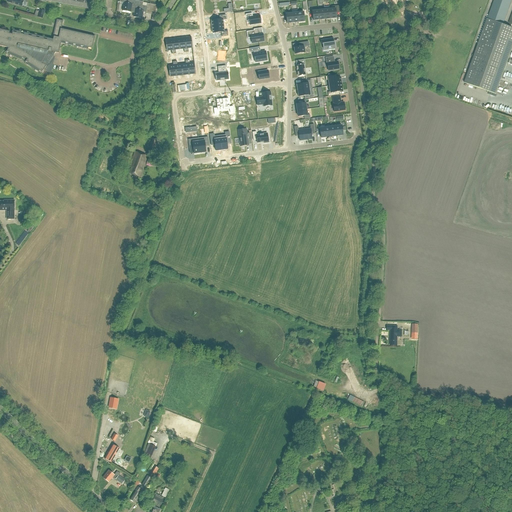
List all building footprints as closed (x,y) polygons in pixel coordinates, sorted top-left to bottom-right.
[(39,0),(40,1),(46,2),(46,1),(91,9),(92,1),(95,2),(95,0),(39,0)] [(119,0),(120,2),(124,3),(123,11),(135,13),(134,17),(142,19),(143,13),(146,13),(146,14),(155,16),(157,5),(148,4),(147,6),(143,5),(143,2),(133,0),(119,0)] [(511,0),(494,0),(488,19),(487,19),(464,83),(496,94),(511,48),(511,28),(503,25),(511,0)] [(252,14),(246,15),(246,18),(248,17),(250,25),(261,23),(260,16),(252,17),(252,14)] [(211,23),(210,23),(211,26),(212,25),(212,27),(223,26),(223,20),(226,20),(226,15),(219,16),(220,20),(211,21),(211,23)] [(61,43),(62,42),(92,49),(95,37),(61,29),(63,21),(57,20),(53,37),(54,37),(53,42),(13,32),(12,35),(9,34),(10,32),(0,29),(0,45),(8,48),(7,52),(25,60),(25,58),(27,59),(25,62),(42,73),(44,69),(50,73),(53,61),(52,60),(52,57),(55,53),(59,53),(61,43)] [(212,29),(211,29),(212,32),(213,32),(213,33),(221,33),(222,37),(228,36),(228,31),(224,32),(223,26),(212,27),(212,29)] [(254,31),(246,32),(248,39),(251,38),(252,43),(264,41),(263,37),(262,34),(258,35),(258,34),(255,34),(254,31)] [(334,42),(333,38),(321,40),(322,45),(323,51),(336,49),(335,44),(335,42),(334,42)] [(172,39),(166,40),(167,51),(171,50),(172,54),(174,54),(172,39)] [(213,51),(226,50),(225,40),(218,41),(218,45),(212,45),(213,51)] [(299,47),(294,48),(295,54),(306,53),(305,47),(309,46),(308,42),(298,43),(299,47)] [(260,47),(250,49),(250,52),(254,52),(254,54),(255,62),(267,60),(266,52),(258,53),(258,51),(260,51),(260,47)] [(227,60),(226,50),(213,51),(213,57),(219,57),(220,60),(227,60)] [(334,63),(334,62),(333,57),(326,58),(327,64),(328,71),(339,69),(338,62),(334,63)] [(189,60),(187,60),(189,75),(195,74),(194,63),(190,64),(189,60)] [(300,65),(297,66),(298,77),(305,76),(303,63),(299,63),(300,65)] [(218,73),(215,74),(216,81),(229,80),(228,72),(226,72),(226,66),(218,67),(218,70),(219,70),(219,73),(218,73)] [(268,71),(258,73),(259,80),(269,78),(268,71)] [(328,80),(329,86),(341,84),(340,78),(334,78),(334,75),(325,77),(326,81),(328,80)] [(302,84),(297,85),(297,91),(309,89),(308,83),(311,83),(311,80),(302,81),(302,84)] [(337,95),(336,92),(342,91),(341,84),(329,86),(330,92),(328,93),(328,96),(337,95)] [(309,89),(297,91),(298,97),(304,96),(305,99),(313,97),(313,95),(310,95),(309,89)] [(263,97),(257,98),(257,105),(263,104),(264,106),(272,105),(271,100),(271,96),(270,92),(262,93),(263,97)] [(345,110),(344,102),(341,103),(340,96),(332,97),(333,104),(334,112),(345,110)] [(224,99),(222,99),(224,110),(229,110),(230,113),(234,113),(233,106),(230,106),(229,98),(227,98),(227,97),(224,98),(224,99)] [(217,108),(213,108),(214,115),(218,114),(218,111),(224,110),(222,99),(221,99),(221,98),(218,98),(218,99),(216,100),(217,108)] [(306,109),(297,111),(298,117),(304,116),(304,119),(310,118),(310,115),(307,115),(306,109)] [(310,129),(304,130),(306,140),(312,139),(311,134),(315,134),(314,124),(310,125),(310,129)] [(306,140),(304,130),(299,130),(298,126),(294,127),(295,137),(299,136),(299,141),(306,140)] [(225,135),(220,136),(222,151),(228,150),(227,144),(231,143),(229,132),(225,133),(225,135)] [(256,132),(252,132),(253,141),(257,140),(257,143),(263,142),(264,143),(268,143),(268,141),(269,141),(269,137),(268,137),(267,134),(257,135),(256,132)] [(247,133),(239,134),(240,146),(248,145),(248,144),(247,139),(250,139),(250,133),(247,133)] [(214,134),(210,135),(211,146),(215,146),(216,151),(222,151),(220,136),(214,137),(214,134)] [(208,137),(198,139),(200,153),(206,153),(205,147),(209,146),(208,137)] [(157,147),(159,141),(153,138),(149,148),(156,150),(158,150),(158,148),(157,147)] [(198,139),(188,140),(189,149),(193,148),(194,153),(194,154),(200,153),(198,139)] [(140,177),(147,156),(135,152),(130,167),(131,168),(130,174),(140,177)] [(13,210),(13,200),(4,200),(4,202),(0,201),(0,210),(7,210),(7,219),(14,219),(14,210),(13,210)] [(27,212),(26,220),(25,224),(31,225),(34,213),(27,212)] [(397,326),(386,326),(386,331),(390,331),(389,341),(390,341),(390,346),(396,346),(397,337),(401,337),(401,330),(397,330),(397,326)] [(111,398),(110,408),(116,409),(118,399),(111,398)] [(355,404),(363,408),(366,403),(357,399),(355,404)] [(151,443),(146,454),(152,456),(157,445),(151,443)] [(112,445),(104,458),(111,462),(119,449),(112,445)] [(150,477),(147,475),(142,485),(147,488),(147,487),(158,469),(156,467),(150,477)] [(113,477),(122,484),(125,480),(119,475),(120,474),(117,471),(114,475),(108,470),(103,478),(109,482),(113,477)] [(130,499),(135,502),(140,493),(142,489),(137,486),(135,490),(130,499)]
